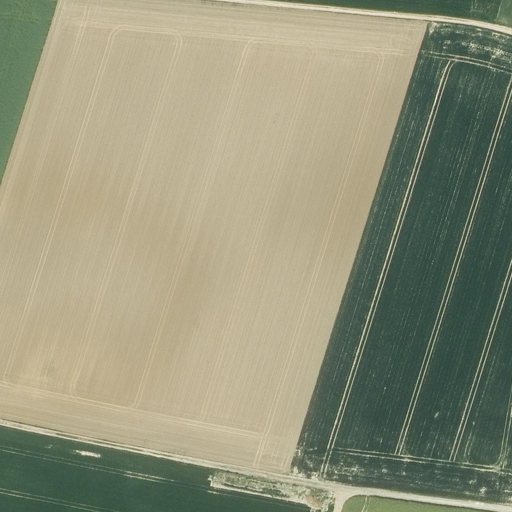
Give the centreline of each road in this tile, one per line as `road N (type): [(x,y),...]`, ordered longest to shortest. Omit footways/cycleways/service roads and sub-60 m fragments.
road 1 (track): [(0,427),(344,489)]
road 2 (track): [(238,0),(511,30)]
road 3 (track): [(337,511),(344,489),(511,509)]
